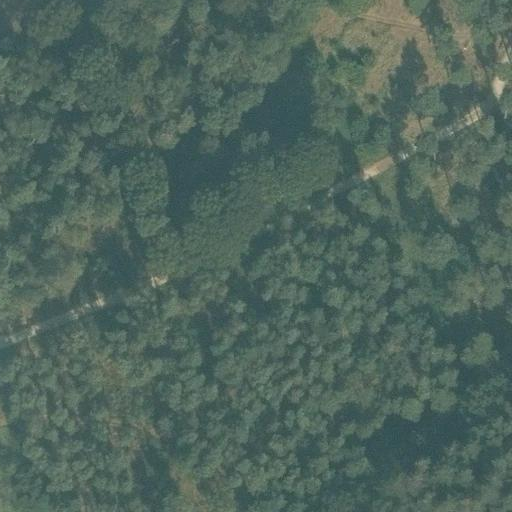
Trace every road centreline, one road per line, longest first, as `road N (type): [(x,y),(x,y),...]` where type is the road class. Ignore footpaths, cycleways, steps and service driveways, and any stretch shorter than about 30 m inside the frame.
road 1 (track): [(511,27),(447,34),(281,3),(81,103),(14,181),(0,186)]
road 2 (track): [(511,104),(492,106),(187,267),(0,343)]
road 3 (track): [(511,301),(194,436),(165,438),(105,420),(0,419)]
road 4 (track): [(511,383),(334,511)]
